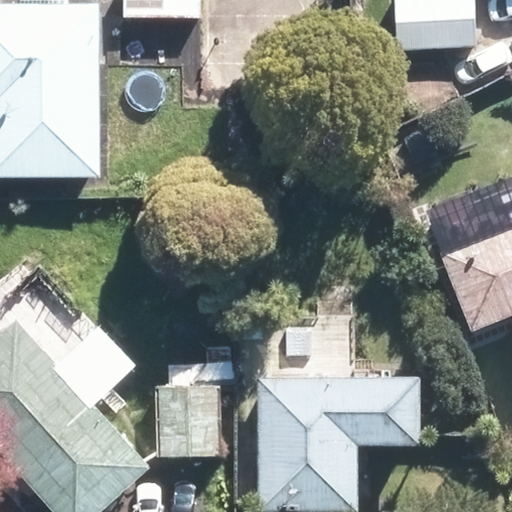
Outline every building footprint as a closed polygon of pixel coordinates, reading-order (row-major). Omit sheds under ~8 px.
[(204,0),(114,0),(114,19),(203,22),(204,0)] [(469,0),(414,0),(395,1),(397,46),(471,44),(469,0)] [(0,174),(87,175),(87,15),(0,14),(0,174)] [(511,228),(441,256),(469,328),(510,312),(511,316),(511,228)] [(87,511),(137,467),(12,329),(0,340),(0,454),(52,511),(87,511)] [(408,385),(262,386),(263,503),(344,503),(344,440),(408,440),(408,385)] [(216,453),(216,386),(162,387),(163,453),(216,453)]
